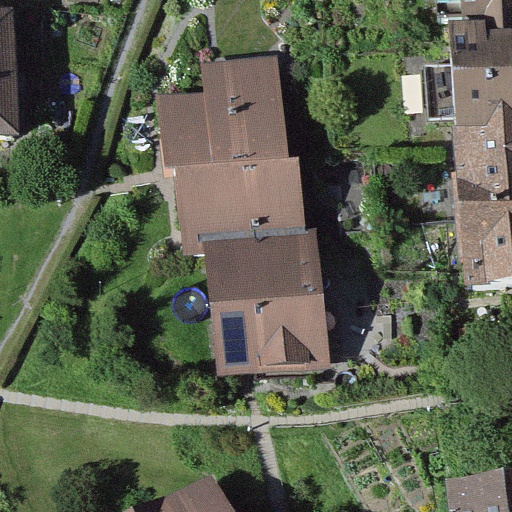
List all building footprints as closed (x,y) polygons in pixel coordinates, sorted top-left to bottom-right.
[(465,41),(511,37),(511,0),(438,0),(440,26),(463,25),(465,41)] [(6,16),(0,15),(0,125),(10,125),(6,16)] [(511,37),(465,41),(464,45),(443,44),(444,61),(454,61),(454,73),(424,75),(428,128),(449,127),(450,143),(457,143),(511,139),(511,37)] [(278,58),(201,65),(204,97),(159,101),(165,171),(178,169),(287,161),(278,58)] [(511,213),(511,139),(457,143),(462,171),(459,171),(460,180),(463,181),(465,217),(511,213)] [(178,169),(183,244),(207,244),(305,235),(299,160),(178,169)] [(511,289),(511,213),(465,217),(468,266),(465,269),(469,293),(511,289)] [(318,234),(207,244),(219,379),(331,369),(318,234)] [(224,511),(212,488),(165,511),(224,511)] [(511,511),(511,488),(452,498),(454,511),(511,511)]
